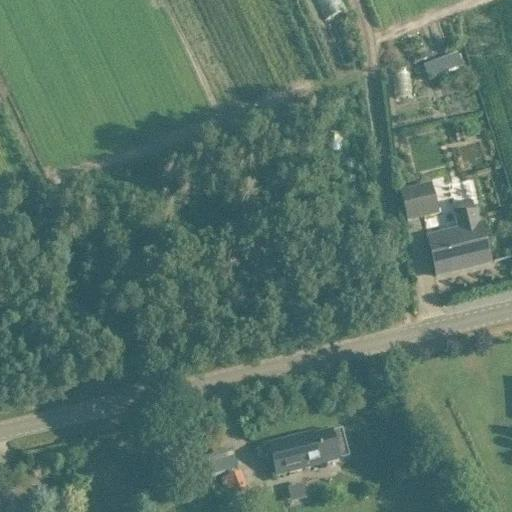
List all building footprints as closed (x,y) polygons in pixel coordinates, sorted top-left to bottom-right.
[(317,0),(331,36),(355,27),(345,0),(317,0)] [(457,55),(440,61),(445,74),(462,68),(457,55)] [(399,78),(400,104),(417,104),(416,78),(399,78)] [(438,215),(430,184),(398,193),(406,223),(438,215)] [(453,217),(456,232),(427,239),(437,278),(490,265),(476,211),(473,212),(472,204),(469,205),(468,202),(456,205),(456,207),(453,208),(455,217),(453,217)] [(349,459),(342,431),(302,442),(301,438),(268,447),(273,466),(277,478),(296,473),(349,459)] [(397,485),(416,479),(412,467),(393,473),(397,485)] [(228,503),(248,496),(240,474),(221,481),(228,503)] [(293,494),(296,511),(306,511),(315,510),(311,490),(293,494)]
